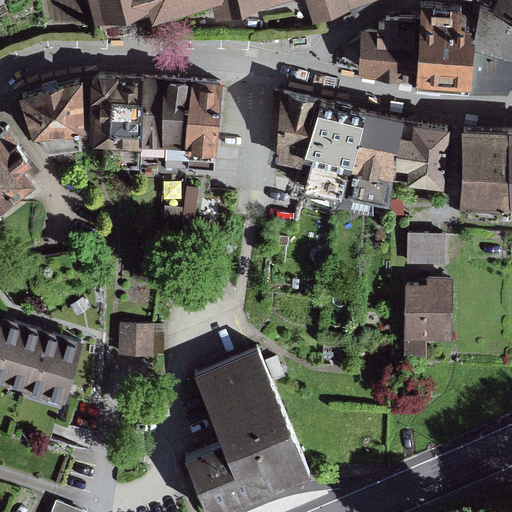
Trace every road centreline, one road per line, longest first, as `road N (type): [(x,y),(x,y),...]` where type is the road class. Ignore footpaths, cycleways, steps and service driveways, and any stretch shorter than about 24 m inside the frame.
road 1 (unclassified): [(0,79),(26,64),(75,55),(285,66)]
road 2 (unclassified): [(285,66),(507,103)]
road 3 (secondary): [(351,511),(511,445)]
